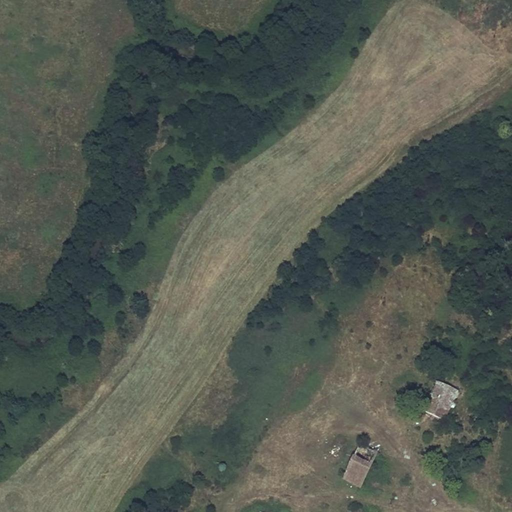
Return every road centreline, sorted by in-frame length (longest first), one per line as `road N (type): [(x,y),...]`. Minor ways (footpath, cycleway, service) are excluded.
road 1 (track): [(121,511),(240,314),(355,188),(484,106),(511,79)]
road 2 (track): [(416,511),(365,498),(277,492),(224,511)]
